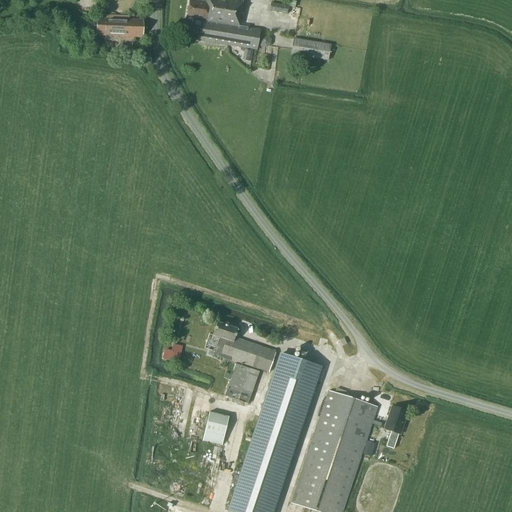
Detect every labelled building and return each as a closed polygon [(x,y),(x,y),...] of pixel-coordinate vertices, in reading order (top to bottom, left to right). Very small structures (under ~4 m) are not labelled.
[(198,41),(254,50),(257,50),(258,42),(259,38),(260,30),(239,27),(243,0),(196,0),(196,1),(190,0),(189,0),(186,18),(195,20),(194,21),(201,23),(198,41)] [(287,14),(288,6),(271,3),(269,11),(287,14)] [(144,21),(129,20),(129,16),(106,15),(106,19),(97,18),(96,36),(105,36),(105,40),(135,41),(135,37),(143,38),(144,21)] [(263,34),(259,38),(258,42),(260,47),(266,48),(270,45),(271,40),(268,35),(263,34)] [(330,45),(293,39),(291,55),(328,61),(330,45)] [(269,372),(276,352),(235,339),(238,329),(217,322),(212,336),(218,338),(212,356),(229,362),(230,359),(269,372)] [(279,353),(227,510),(231,511),(272,511),(321,367),(279,353)] [(259,372),(236,364),(227,389),(224,396),(248,404),(251,397),(255,385),(259,387),(264,375),(259,373),(259,372)] [(342,511),(377,407),(328,391),(291,504),(315,511),(342,511)] [(391,407),(384,429),(400,434),(407,412),(391,407)] [(222,446),(224,436),(229,416),(209,412),(202,441),(222,446)]
